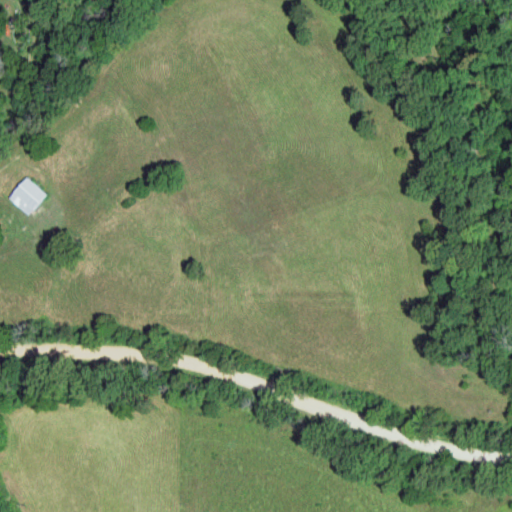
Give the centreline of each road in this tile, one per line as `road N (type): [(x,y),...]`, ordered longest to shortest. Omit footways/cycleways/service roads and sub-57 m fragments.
road 1 (residential): [(0,347),(180,357),(476,438),(511,436)]
road 2 (track): [(433,426),(352,275),(289,196),(192,0)]
